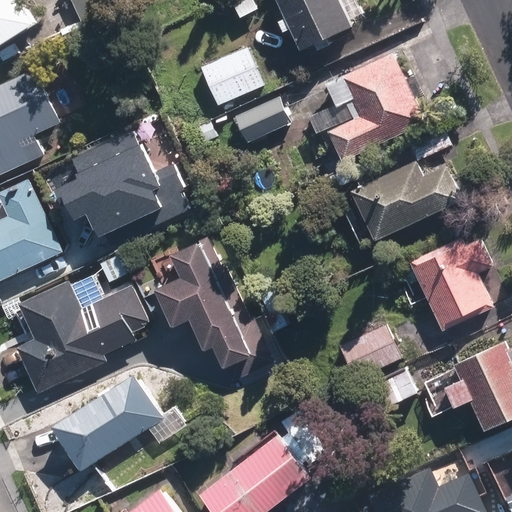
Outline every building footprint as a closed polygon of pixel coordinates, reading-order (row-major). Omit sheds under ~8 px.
[(0,0),(0,41),(36,19),(24,0),(0,0)] [(121,0),(77,0),(87,22),(124,6),(121,0)] [(359,23),(348,0),(286,0),(308,46),(359,23)] [(206,64),(223,102),(269,81),(252,43),(206,64)] [(395,47),(328,77),(339,101),(355,93),(363,110),(332,125),(345,154),(427,117),(395,47)] [(0,170),(42,151),(33,130),(57,118),(33,65),(0,79),(0,170)] [(252,137),(297,117),(285,91),(240,111),(252,137)] [(446,122),(412,138),(420,156),(454,139),(446,122)] [(376,235),(464,194),(449,160),(424,171),(417,155),(353,184),(376,235)] [(328,170),(324,159),(313,164),(318,175),(328,170)] [(0,277),(66,247),(31,174),(0,188),(0,192),(9,211),(0,215),(0,277)] [(141,194),(102,212),(118,248),(157,230),(141,194)] [(209,228),(175,244),(186,269),(159,281),(176,317),(190,311),(205,344),(214,339),(224,360),(228,359),(234,374),(276,355),(256,310),(252,312),(227,256),(222,258),(209,228)] [(467,240),(463,231),(411,256),(444,326),(496,300),(480,266),(494,259),(482,232),(467,240)] [(40,389),(108,357),(71,276),(20,300),(36,334),(19,342),(40,389)] [(268,316),(276,332),(292,324),(284,308),(268,316)] [(353,377),(400,356),(384,319),(337,340),(346,360),(332,367),(338,381),(352,374),(353,377)] [(511,345),(509,347),(504,336),(452,361),(459,375),(442,383),(452,403),(468,396),(483,427),(511,413),(511,345)] [(406,364),(371,381),(381,403),(416,387),(406,364)] [(84,465),(165,412),(135,366),(54,419),(84,465)] [(325,444),(306,413),(286,424),(307,456),(325,444)] [(202,487),(220,511),(257,511),(314,468),(281,426),(202,487)] [(120,511),(185,511),(162,480),(120,511)]
